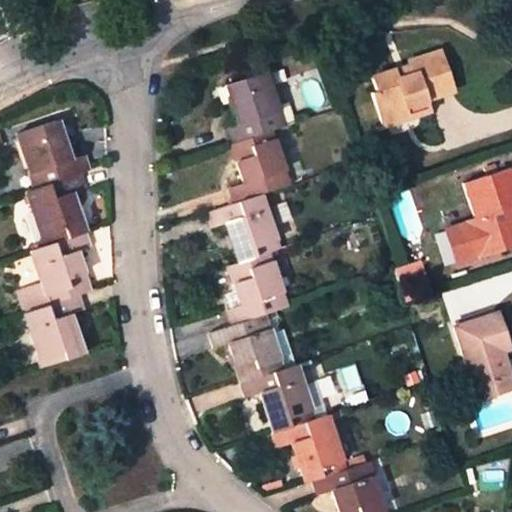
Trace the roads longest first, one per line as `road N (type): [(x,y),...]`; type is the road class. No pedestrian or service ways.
road 1 (residential): [(119,41),(136,253),(165,415),(251,511)]
road 2 (residential): [(119,41),(0,88)]
